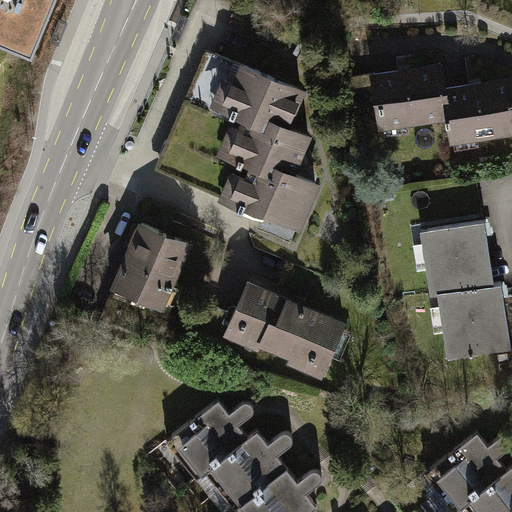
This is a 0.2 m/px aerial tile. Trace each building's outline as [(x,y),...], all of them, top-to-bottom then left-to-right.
[(0,0),(0,36),(32,50),(53,0),(0,0)] [(180,39),(189,18),(181,15),(172,35),(180,39)] [(60,19),(51,40),(59,43),(67,22),(60,19)] [(297,224),(298,224),(316,182),(291,171),(301,148),(305,149),(309,139),(308,135),(285,125),(301,89),(244,64),(243,65),(216,52),(166,166),(240,199),(238,206),(242,208),(245,201),(268,211),(297,224)] [(449,114),(445,87),(441,63),(374,73),(378,100),(382,125),(449,114)] [(378,100),(374,73),(339,78),(343,105),(378,100)] [(511,79),(511,77),(445,87),(449,114),(452,139),(511,129),(511,79)] [(297,224),(268,211),(260,229),(289,242),(297,224)] [(438,291),(445,290),(494,283),(484,219),(428,228),(438,291)] [(163,302),(189,242),(142,222),(115,284),(134,292),(135,290),(163,302)] [(438,291),(428,228),(421,229),(423,242),(413,244),(417,268),(427,267),(431,293),(438,291)] [(325,367),(344,323),(248,282),(229,326),(230,326),(260,339),(293,354),(323,367),(325,367)] [(474,351),(511,345),(501,282),(494,283),(445,290),(455,354),(470,352),(470,354),(474,353),(474,351)] [(445,290),(438,291),(440,305),(430,306),(434,331),(444,330),(448,355),(455,354),(445,290)] [(190,326),(217,338),(229,311),(202,299),(190,326)] [(260,339),(230,326),(226,335),(256,348),(260,339)] [(319,376),(323,367),(293,354),(289,363),(319,376)] [(197,477),(207,470),(206,469),(249,436),(248,435),(239,423),(253,412),(255,406),(252,402),(249,399),(244,399),(229,410),(219,397),(166,438),(197,477)] [(207,470),(236,507),(288,466),(278,453),(292,443),(293,437),(291,432),(287,430),(282,431),(269,441),(258,427),(248,435),(249,436),(206,469),(207,470)] [(488,443),(478,430),(425,470),(455,510),(465,503),(464,502),(508,468),(507,467),(497,455),(511,445),(511,442),(511,436),(511,434),(506,432),(502,433),(488,443)] [(465,503),(472,511),(511,511),(511,463),(507,467),(508,468),(464,502),(465,503)] [(239,511),(307,511),(318,504),(307,491),(322,480),(322,475),(321,470),(317,468),(313,468),(298,479),(288,466),(236,507),(239,511)]
